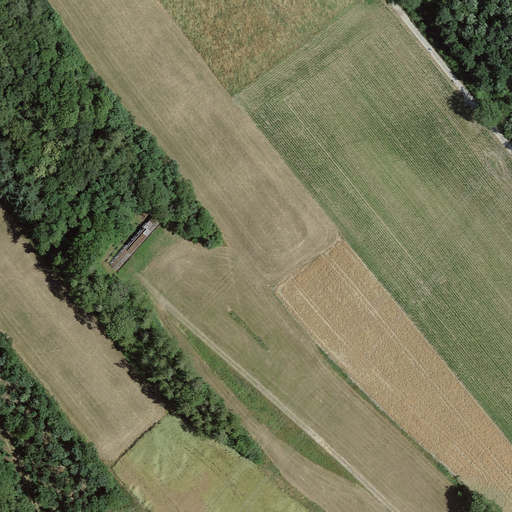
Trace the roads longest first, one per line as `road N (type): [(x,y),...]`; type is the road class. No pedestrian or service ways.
road 1 (track): [(390,511),(170,310)]
road 2 (track): [(511,151),(390,0)]
